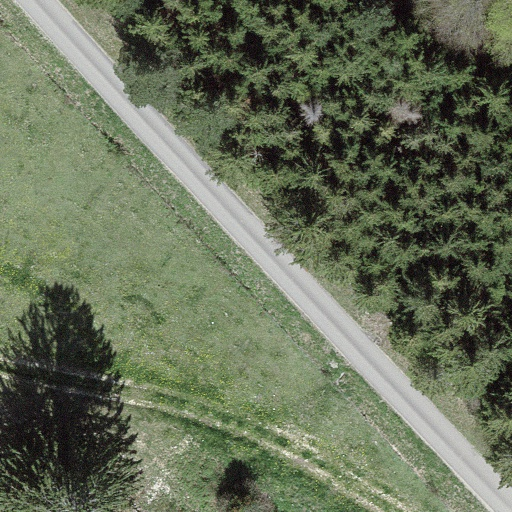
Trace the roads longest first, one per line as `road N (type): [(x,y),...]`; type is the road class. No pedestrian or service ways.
road 1 (track): [(511,497),(37,0)]
road 2 (track): [(0,359),(281,453),(400,511)]
